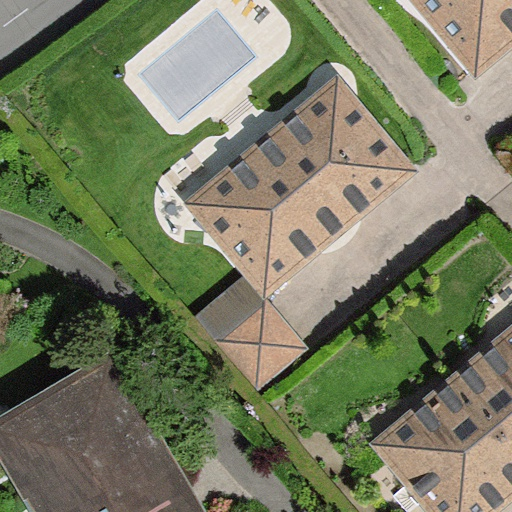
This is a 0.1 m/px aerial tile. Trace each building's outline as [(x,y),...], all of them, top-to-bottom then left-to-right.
[(511,0),(413,0),(475,76),(511,46),(511,0)] [(409,175),(334,85),(186,207),(261,297),(409,175)] [(286,329),(266,305),(223,341),(261,387),(304,351),(286,329)] [(489,511),(511,493),(511,322),(375,438),(437,511),(489,511)] [(201,511),(117,363),(0,431),(0,444),(40,511),(201,511)]
